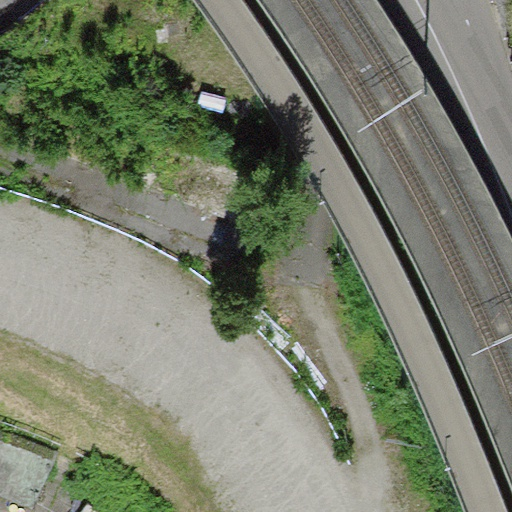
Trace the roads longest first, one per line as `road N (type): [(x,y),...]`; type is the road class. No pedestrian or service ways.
road 1 (motorway): [(261,0),(284,153),(366,511)]
road 2 (secondary): [(411,0),(511,228)]
